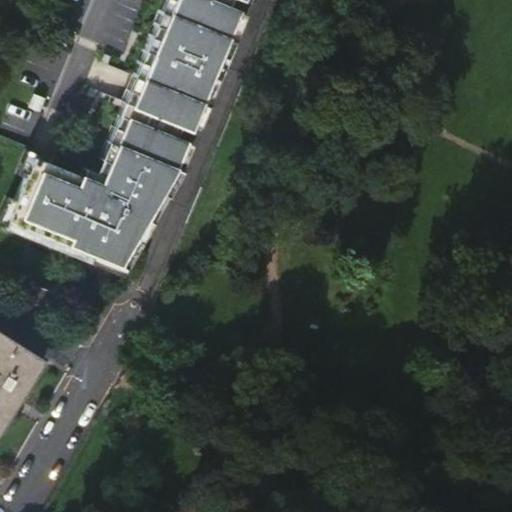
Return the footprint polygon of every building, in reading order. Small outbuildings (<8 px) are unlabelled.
[(169,0),(153,41),(147,55),(126,107),(118,126),(93,186),(27,158),(1,221),(112,267),(182,138),(195,105),(186,102),(192,90),(200,93),(221,40),(213,37),(219,24),(226,28),(237,0),(169,0)] [(58,25),(52,39),(62,43),(68,30),(58,25)] [(147,55),(153,41),(144,38),(138,52),(147,55)] [(31,90),(25,104),(36,108),(41,94),(31,90)] [(118,126),(126,107),(117,103),(110,122),(118,126)] [(15,282),(10,296),(26,302),(35,305),(40,307),(45,294),(15,282)] [(0,416),(13,395),(33,361),(24,356),(21,354),(0,341),(0,416)]
